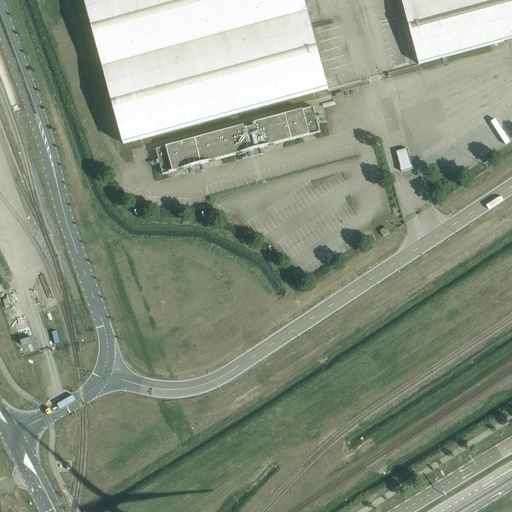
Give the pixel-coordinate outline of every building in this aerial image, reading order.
[(84,0),(123,144),(328,89),(304,0),(84,0)] [(511,0),(401,0),(419,64),(511,39),(511,0)] [(320,132),(313,107),(253,123),(254,127),(244,129),(243,125),(155,149),(162,175),(320,132)] [(412,166),(409,156),(407,149),(396,152),(401,169),(400,169),(401,172),(413,169),(412,166)] [(383,237),(389,233),(385,228),(380,231),(383,237)]
